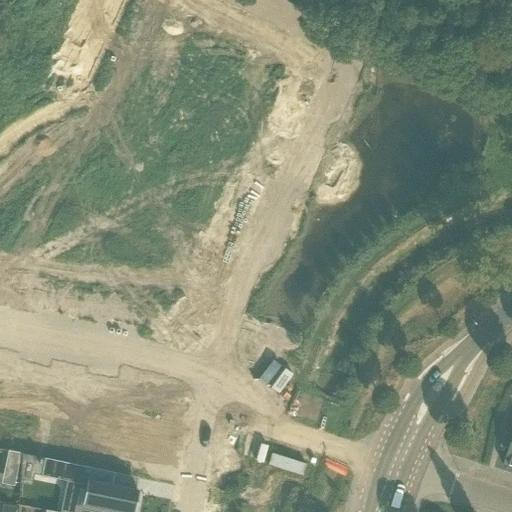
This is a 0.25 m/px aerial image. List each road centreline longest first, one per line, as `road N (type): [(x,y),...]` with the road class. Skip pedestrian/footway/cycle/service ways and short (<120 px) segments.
road 1 (residential): [(211,376),(253,258),(345,60),(334,30),(267,0)]
road 2 (residential): [(0,327),(211,376)]
road 3 (secondary): [(511,302),(475,327),(399,438),(375,453)]
road 4 (residential): [(0,145),(72,99),(118,0)]
road 5 (secondary): [(435,476),(447,405),(511,314)]
road 6 (residential): [(211,376),(353,470)]
road 7 (residential): [(189,511),(211,376)]
